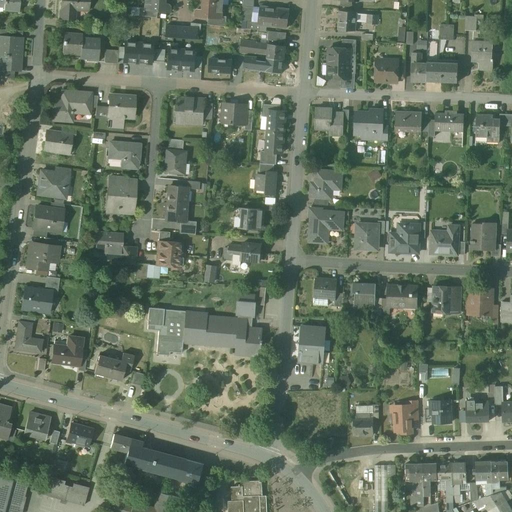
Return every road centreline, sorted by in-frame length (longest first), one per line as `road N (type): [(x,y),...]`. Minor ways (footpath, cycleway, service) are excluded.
road 1 (residential): [(0,383),(270,458)]
road 2 (residential): [(37,76),(0,332)]
road 3 (residential): [(296,477),(318,460),(366,447),(511,441)]
road 4 (residential): [(291,261),(511,271)]
road 5 (residential): [(511,100),(302,92)]
road 6 (residential): [(291,261),(270,458)]
road 7 (residential): [(302,92),(291,261)]
road 8 (residential): [(156,84),(142,233)]
road 9 (residential): [(302,92),(156,84)]
